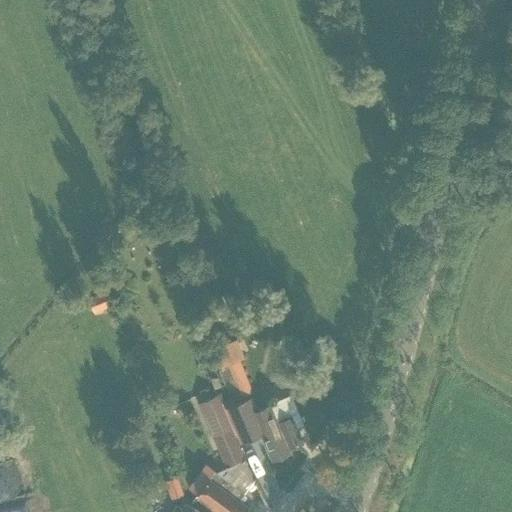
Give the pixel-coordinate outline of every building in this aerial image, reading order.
[(228,367),(219,371),(231,399),(251,390),(237,358),(226,363),(228,367)] [(199,402),(225,465),(244,457),(217,394),(199,402)] [(278,421),(270,404),(258,410),(252,397),(227,408),(241,442),(261,433),(272,459),(291,451),(289,448),(303,442),(292,415),(278,421)] [(245,511),(249,507),(238,499),(244,491),(214,469),(195,495),(217,511),(245,511)] [(200,511),(186,502),(182,508),(178,505),(173,511),(200,511)]
